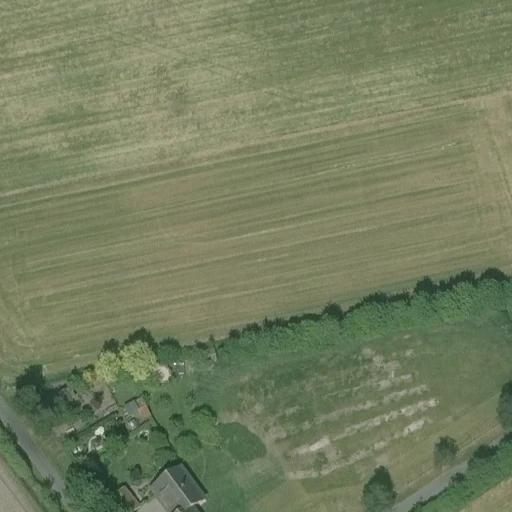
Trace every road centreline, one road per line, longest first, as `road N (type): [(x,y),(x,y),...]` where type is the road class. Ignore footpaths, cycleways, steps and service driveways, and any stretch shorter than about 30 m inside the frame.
road 1 (unclassified): [(397,511),(511,437)]
road 2 (residential): [(0,414),(71,511)]
